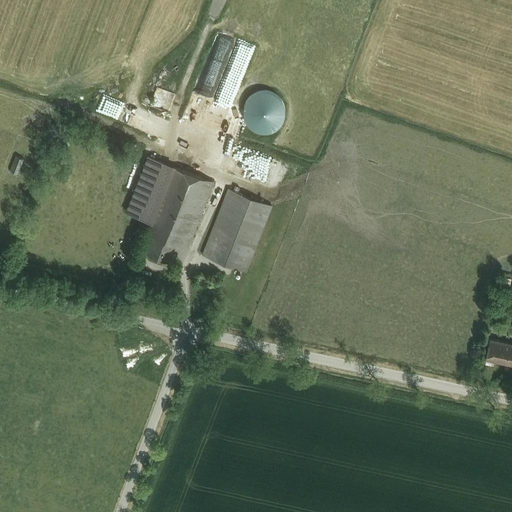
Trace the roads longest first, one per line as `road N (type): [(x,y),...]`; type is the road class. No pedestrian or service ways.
road 1 (tertiary): [(511,400),(199,336),(179,352),(119,511)]
road 2 (unknown): [(192,338),(205,257),(236,229)]
